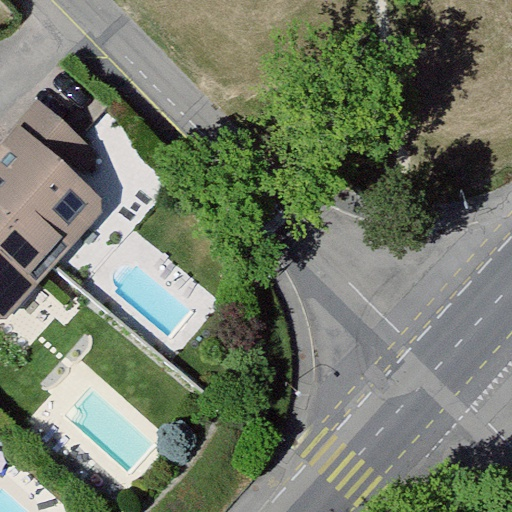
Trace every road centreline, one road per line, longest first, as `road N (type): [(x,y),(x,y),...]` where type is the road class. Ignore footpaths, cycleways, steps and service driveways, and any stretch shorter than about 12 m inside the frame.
road 1 (residential): [(72,0),(444,381)]
road 2 (primary): [(324,511),(444,381)]
